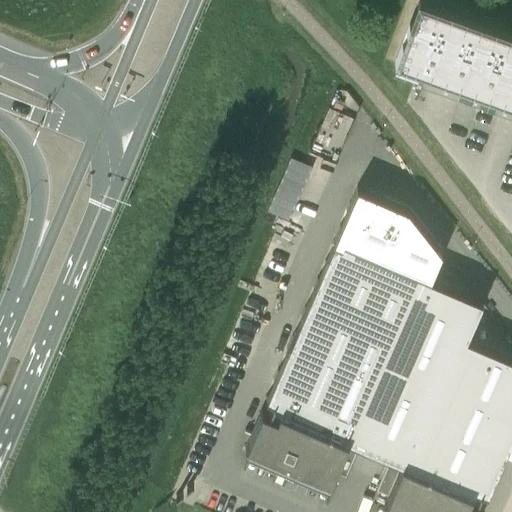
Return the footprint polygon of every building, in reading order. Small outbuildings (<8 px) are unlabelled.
[(427,69),(449,9),(423,0),(418,0),(398,59),(419,66),(427,69)] [(427,69),(457,80),(479,20),(449,9),(427,69)] [(486,91),(508,31),(479,20),(457,80),(486,91)] [(486,91),(511,99),(511,32),(508,31),(486,91)] [(244,429),(244,431),(250,433),(245,445),(327,481),(328,478),(337,482),(338,481),(330,478),(333,469),(345,474),(359,442),(390,456),(376,488),(387,492),(384,501),(376,497),(375,499),(384,503),(383,505),(399,511),(479,511),(484,501),(482,500),(476,498),(480,490),(487,493),(488,490),(495,472),(494,471),(501,457),(502,457),(508,446),(506,445),(511,430),(511,355),(467,336),(477,313),(476,313),(482,299),(463,291),(463,292),(448,286),(449,284),(430,276),(442,249),(411,208),(356,185),(346,208),(331,244),(333,245),(326,259),(325,259),(324,260),(326,260),(319,277),(317,277),(313,286),(314,287),(308,302),(307,301),(305,306),(304,306),(300,314),(302,315),(296,330),(295,329),(293,335),(292,334),(286,349),(284,354),(285,354),(279,369),(277,368),(272,379),(274,380),(267,395),(266,394),(265,397),(272,400),(267,411),(261,408),(251,432),(244,429)]
